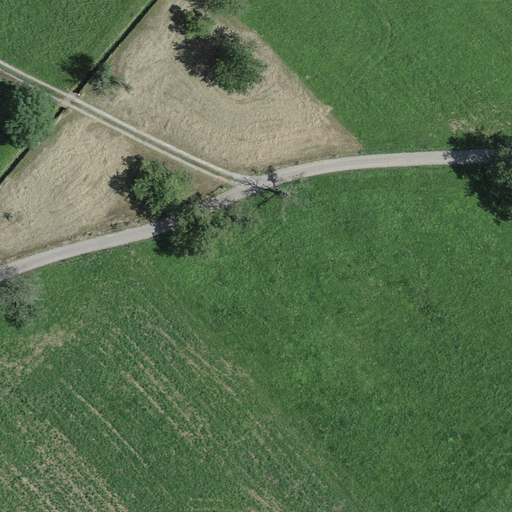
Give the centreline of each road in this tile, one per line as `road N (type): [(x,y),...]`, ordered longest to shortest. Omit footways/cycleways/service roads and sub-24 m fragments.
road 1 (track): [(0,275),(194,217),(294,174),(511,157)]
road 2 (track): [(0,66),(256,186)]
